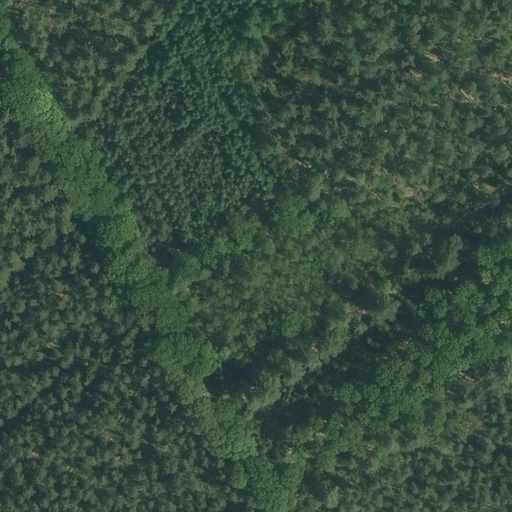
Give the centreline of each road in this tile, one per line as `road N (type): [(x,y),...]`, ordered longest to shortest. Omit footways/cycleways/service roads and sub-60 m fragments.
road 1 (track): [(0,44),(143,288)]
road 2 (track): [(143,288),(217,413)]
